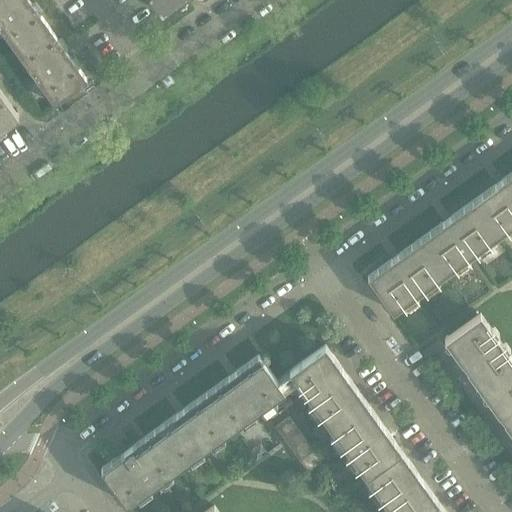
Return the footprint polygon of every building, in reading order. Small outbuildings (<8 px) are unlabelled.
[(0,0),(0,27),(17,51),(49,27),(40,14),(43,12),(36,2),(33,4),(29,0),(0,0)] [(179,0),(152,0),(162,13),(179,0)] [(49,27),(17,51),(55,105),(88,81),(78,67),(81,65),(74,56),(71,57),(66,50),(68,48),(61,38),(59,40),(49,27)] [(16,112),(7,100),(0,89),(0,128),(20,114),(18,111),(16,112)] [(511,172),(368,276),(394,312),(511,226),(511,172)] [(467,369),(479,386),(511,361),(511,359),(480,315),(446,339),(462,362),(467,369)] [(328,423),(363,397),(326,345),(290,370),(291,371),(278,380),(265,363),(259,354),(102,468),(127,503),(297,381),(328,423)] [(511,361),(479,386),(499,414),(504,421),(511,432),(511,361)] [(328,423),(366,475),(401,450),(363,397),(328,423)] [(276,427),(284,439),(298,429),(289,417),(276,427)] [(284,439),(292,450),(306,440),(298,429),(284,439)] [(292,450),(300,461),(314,451),(306,440),(292,450)] [(366,475),(392,511),(425,511),(439,502),(401,450),(366,475)] [(314,451),(300,461),(308,472),(322,462),(314,451)] [(446,511),(439,502),(425,511),(446,511)]
